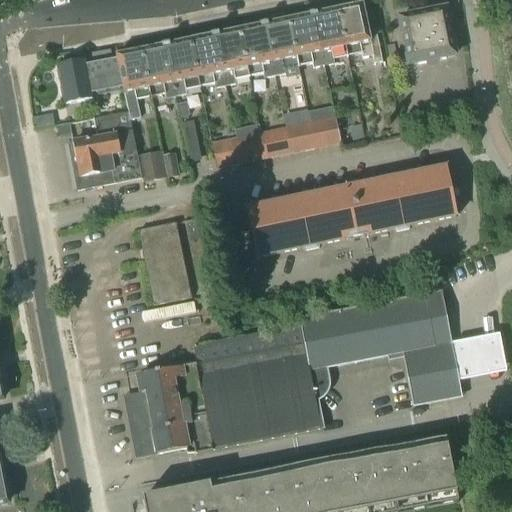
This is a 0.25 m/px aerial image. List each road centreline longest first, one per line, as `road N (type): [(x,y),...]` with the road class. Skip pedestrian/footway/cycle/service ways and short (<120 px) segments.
road 1 (residential): [(81,511),(0,73)]
road 2 (residential): [(126,0),(0,24)]
